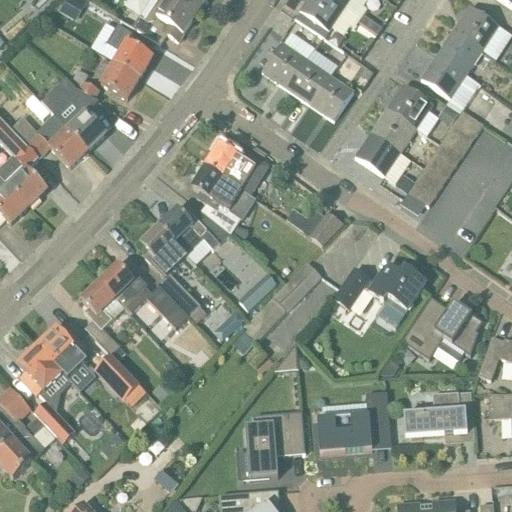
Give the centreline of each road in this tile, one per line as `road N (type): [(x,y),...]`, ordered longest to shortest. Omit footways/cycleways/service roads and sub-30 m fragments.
road 1 (residential): [(0,309),(203,89)]
road 2 (residential): [(511,311),(324,175)]
road 3 (residential): [(324,175),(433,0)]
road 4 (residential): [(511,478),(367,478),(360,511)]
road 5 (residential): [(324,175),(203,89)]
